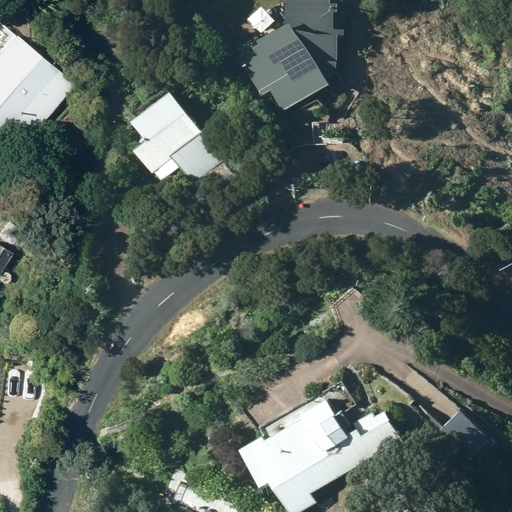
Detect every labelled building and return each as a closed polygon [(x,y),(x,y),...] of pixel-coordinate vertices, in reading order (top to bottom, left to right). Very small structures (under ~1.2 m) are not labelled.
[(277,92),(288,111),(336,88),(331,81),(340,76),(343,43),(347,43),(349,8),(339,7),(338,0),(295,0),(294,28),(265,44),(261,38),(240,51),(267,97),(277,92)] [(17,37),(0,57),(0,153),(5,157),(24,134),(31,140),(76,85),(17,37)] [(176,95),(137,123),(150,141),(137,152),(155,176),(158,174),(164,182),(184,167),(206,197),(235,175),(225,162),(231,157),(212,130),(204,135),(176,95)] [(9,224),(0,235),(0,238),(11,247),(21,233),(9,224)] [(0,276),(13,257),(0,248),(0,276)] [(303,420),(268,439),(264,432),(244,444),(265,481),(273,476),(293,511),(309,511),(317,508),(311,499),(404,446),(386,414),(377,420),(375,417),(354,429),(355,431),(352,432),(338,408),(334,410),(328,401),(301,416),(303,420)] [(462,406),(441,427),(471,457),(492,436),(462,406)]
